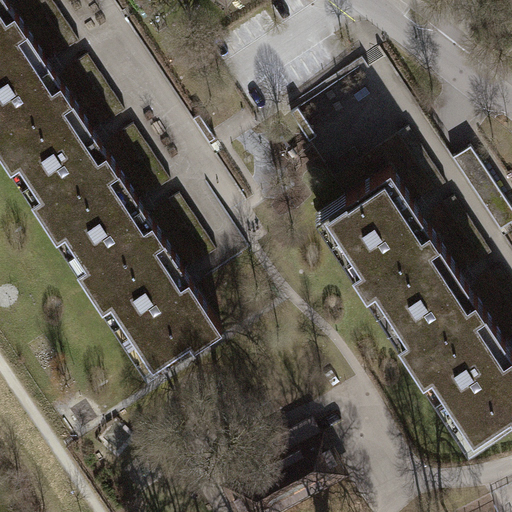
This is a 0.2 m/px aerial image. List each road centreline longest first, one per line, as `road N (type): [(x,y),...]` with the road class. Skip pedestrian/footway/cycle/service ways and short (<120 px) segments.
road 1 (track): [(101,511),(0,359)]
road 2 (tertiary): [(373,0),(511,107)]
